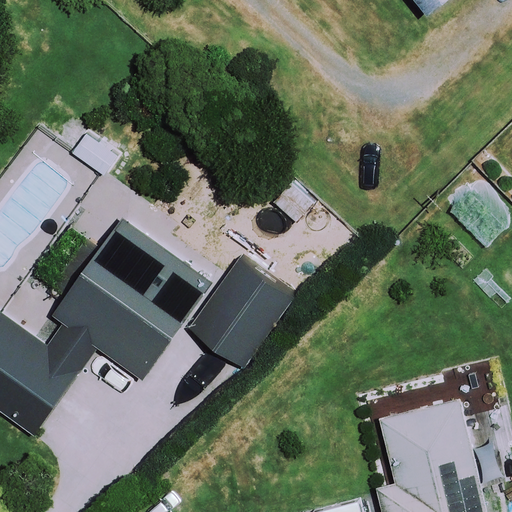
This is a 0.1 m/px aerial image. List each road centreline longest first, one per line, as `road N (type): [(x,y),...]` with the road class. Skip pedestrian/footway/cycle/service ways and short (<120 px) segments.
road 1 (unknown): [(242,0),(363,127),(411,112),(507,19)]
road 2 (unknown): [(48,511),(122,393)]
